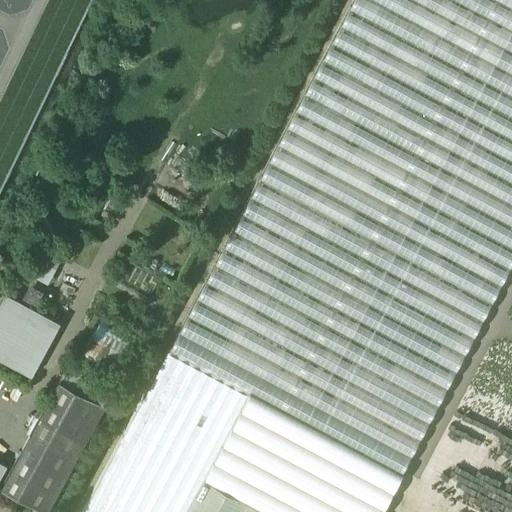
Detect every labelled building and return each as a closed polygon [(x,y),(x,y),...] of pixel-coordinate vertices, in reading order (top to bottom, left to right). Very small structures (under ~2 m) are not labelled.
[(511,0),(355,0),(169,348),(167,347),(121,436),(80,511),(381,511),(402,473),(511,265),(511,0)] [(38,259),(30,273),(47,282),(55,268),(38,259)] [(32,289),(26,301),(32,305),(39,292),(32,289)] [(129,343),(97,324),(79,353),(111,372),(129,343)] [(0,487),(0,488),(43,511),(47,511),(84,442),(114,387),(67,362),(38,417),(0,487)]
